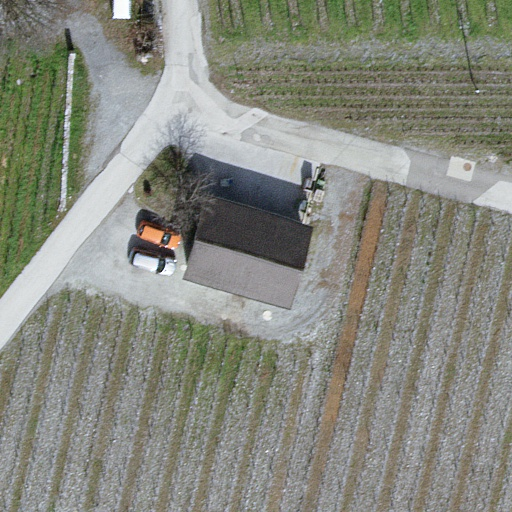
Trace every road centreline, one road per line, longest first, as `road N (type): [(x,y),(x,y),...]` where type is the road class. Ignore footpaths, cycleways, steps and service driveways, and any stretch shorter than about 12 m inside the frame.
road 1 (track): [(511,189),(190,100)]
road 2 (track): [(0,321),(190,100)]
